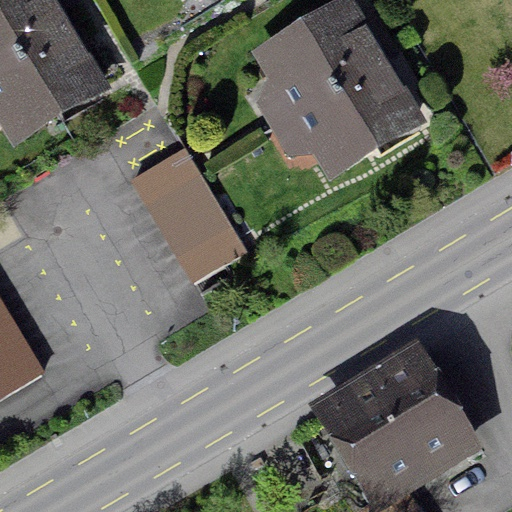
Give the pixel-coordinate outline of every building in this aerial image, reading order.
[(46,12),(39,0),(0,0),(0,121),(13,143),(95,94),(79,67),(46,12)] [(361,43),(343,14),(260,64),(328,177),(411,127),(393,97),(361,43)] [(192,289),(243,259),(181,155),(130,186),(137,198),(153,224),(167,248),(183,275),(192,289)] [(15,341),(0,317),(0,316),(0,403),(39,381),(30,366),(15,341)] [(412,374),(410,371),(326,422),(370,494),(361,499),(369,511),(409,511),(393,486),(457,447),(425,395),(437,387),(425,367),(412,374)]
